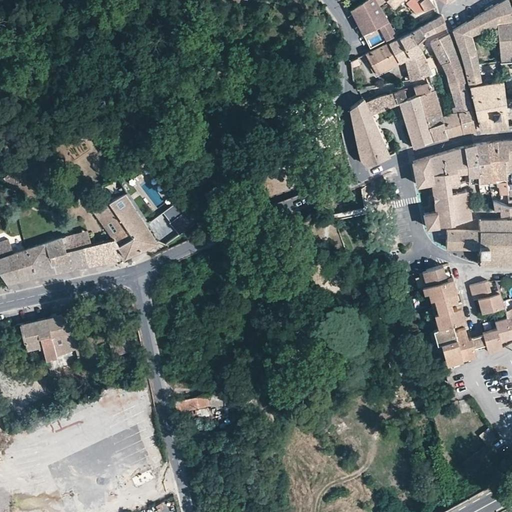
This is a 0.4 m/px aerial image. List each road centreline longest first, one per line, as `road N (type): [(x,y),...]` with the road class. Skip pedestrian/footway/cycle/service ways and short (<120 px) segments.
road 1 (tertiary): [(136,273),(357,174)]
road 2 (tertiary): [(178,473),(136,273)]
road 3 (residential): [(357,174),(342,96),(349,26),(331,0)]
road 4 (tertiary): [(136,273),(0,303)]
road 5 (residential): [(402,155),(418,226),(455,261)]
